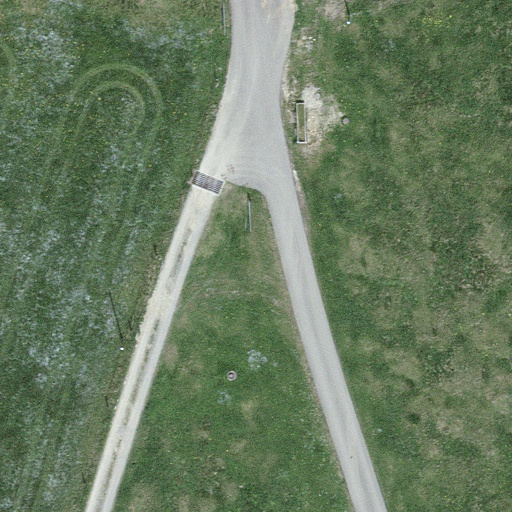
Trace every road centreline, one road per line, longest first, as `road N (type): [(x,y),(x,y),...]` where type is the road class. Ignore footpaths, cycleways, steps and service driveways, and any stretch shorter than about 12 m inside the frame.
road 1 (track): [(98,511),(176,264),(246,91)]
road 2 (track): [(246,91),(374,511)]
